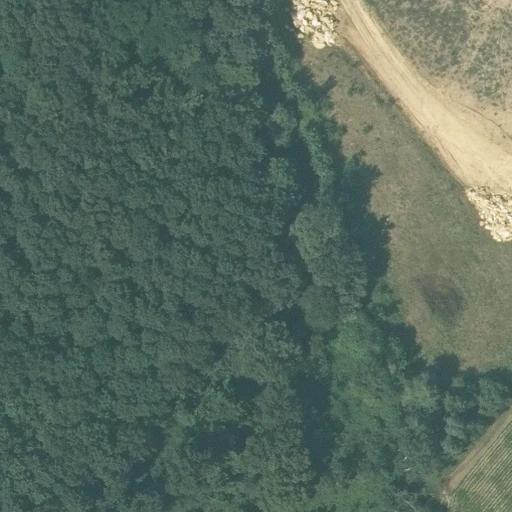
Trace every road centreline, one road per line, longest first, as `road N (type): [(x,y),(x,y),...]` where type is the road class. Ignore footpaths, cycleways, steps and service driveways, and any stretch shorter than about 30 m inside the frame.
road 1 (track): [(245,0),(434,506)]
road 2 (track): [(511,409),(434,506)]
